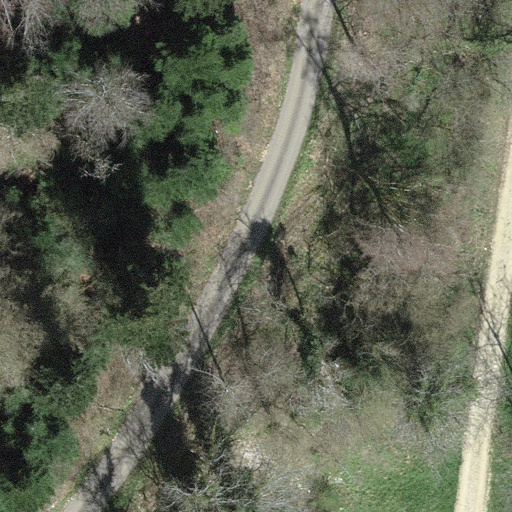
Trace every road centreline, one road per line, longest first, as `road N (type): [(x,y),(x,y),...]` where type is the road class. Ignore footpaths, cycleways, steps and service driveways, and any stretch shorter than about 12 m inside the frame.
road 1 (unclassified): [(319,0),(291,151),(231,284),(139,438),(75,511)]
road 2 (track): [(511,161),(473,374),(458,511)]
